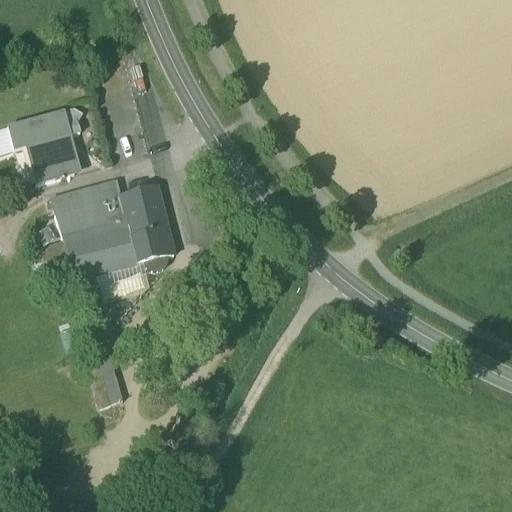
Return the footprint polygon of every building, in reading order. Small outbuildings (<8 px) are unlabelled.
[(72,115),(62,117),(6,133),(12,157),(28,152),(38,190),(73,180),(63,143),(69,141),(79,139),(75,125),(79,119),(72,115)] [(0,159),(12,157),(6,133),(0,134),(0,159)] [(80,195),(84,212),(118,203),(120,202),(119,202),(115,186),(80,195)] [(120,202),(118,203),(125,231),(135,270),(143,268),(145,272),(145,273),(150,276),(151,276),(156,276),(157,276),(161,274),(162,273),(165,268),(165,267),(165,262),(173,260),(156,192),(119,202),(120,202)] [(51,203),(56,220),(84,212),(80,195),(72,197),(72,198),(51,203)] [(53,220),(61,248),(125,231),(118,203),(84,212),(56,220),(53,220)] [(135,270),(125,231),(61,248),(72,285),(93,279),(93,281),(135,270)] [(43,292),(72,285),(61,248),(32,255),(43,292)] [(145,280),(143,268),(135,270),(93,281),(95,286),(97,292),(145,280)] [(95,286),(93,281),(93,279),(72,285),(94,357),(82,360),(98,413),(110,410),(121,406),(101,338),(109,335),(101,309),(97,295),(98,295),(97,292),(95,286)] [(145,280),(97,292),(98,295),(97,295),(101,309),(143,298),(149,291),(145,280)]
